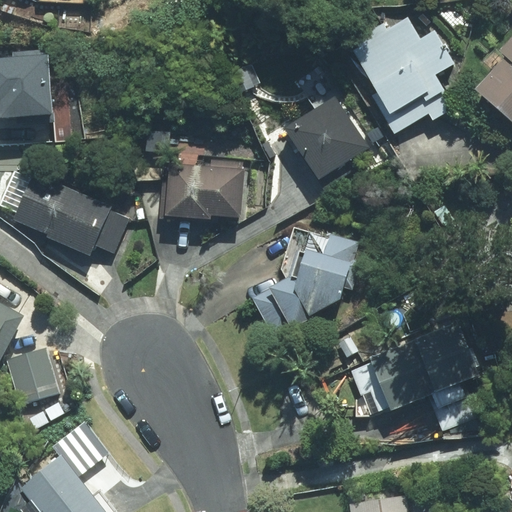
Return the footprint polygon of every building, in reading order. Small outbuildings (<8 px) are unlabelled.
[(423,42),(410,20),(389,33),(385,25),(355,42),(360,49),(355,52),(378,92),(372,94),(395,134),(430,114),(435,121),(456,109),(439,79),(457,69),(438,33),(423,42)] [(511,44),(502,55),(511,63),(482,94),(511,122),(511,44)] [(289,131),(327,189),(355,170),(350,163),(372,148),(338,98),(289,131)] [(149,111),(148,152),(204,153),(204,137),(222,137),(223,113),(149,111)] [(165,217),(223,222),(224,214),(245,216),(249,171),(245,170),(245,161),(214,158),(214,167),(170,163),(165,217)] [(118,253),(132,218),(116,212),(118,207),(37,173),(18,219),(53,234),(52,236),(98,254),(101,246),(118,253)] [(455,209),(442,219),(468,256),(481,246),(455,209)] [(300,276),(257,297),(278,340),(349,303),(362,264),(353,261),(359,242),(334,234),(326,256),(309,251),(300,276)] [(0,357),(9,362),(34,315),(0,296),(0,357)] [(484,376),(460,322),(364,363),(386,411),(401,405),(403,411),(434,398),(448,430),(483,415),(468,382),(484,376)] [(64,395),(51,351),(9,363),(23,408),(64,395)] [(114,511),(68,454),(24,488),(43,511),(114,511)] [(410,511),(407,495),(353,505),(354,511),(410,511)]
